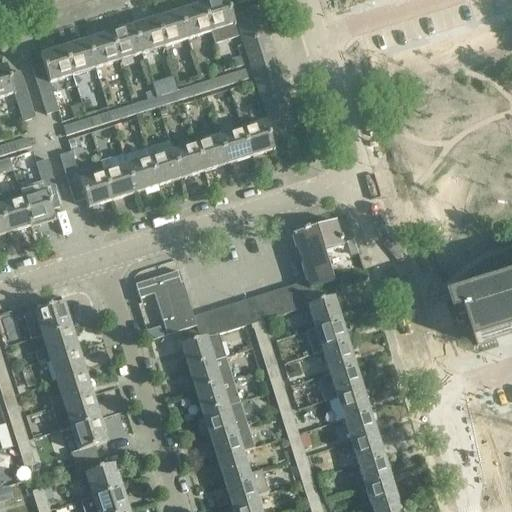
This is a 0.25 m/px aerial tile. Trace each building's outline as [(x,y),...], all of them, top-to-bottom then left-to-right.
[(233,27),(233,26),(230,17),(224,0),(219,0),(201,6),(209,33),(232,26),(232,27),(233,27)] [(209,33),(201,6),(178,13),(186,40),(209,33)] [(230,17),(233,26),(237,25),(251,71),(274,63),(257,7),(233,14),(234,16),(230,17)] [(186,40),(178,13),(155,20),(164,47),(186,40)] [(140,55),(164,47),(155,20),(132,28),(140,55)] [(109,35),(118,62),(140,55),(132,28),(109,35)] [(94,69),(118,62),(109,35),(86,42),(94,69)] [(71,76),(94,69),(86,42),(63,49),(71,76)] [(38,55),(41,66),(47,85),(48,85),(49,84),(49,83),(71,76),(63,49),(40,57),(39,55),(38,55)] [(12,96),(13,96),(14,95),(8,77),(7,77),(4,66),(3,67),(4,68),(0,68),(0,98),(12,95),(12,96)] [(57,112),(48,85),(47,85),(41,66),(30,69),(45,116),(57,112)] [(264,123),(266,133),(270,131),(270,133),(294,125),(276,69),(253,76),(267,121),(264,123)] [(232,75),(235,84),(247,80),(245,71),(232,75)] [(14,95),(13,96),(21,123),(33,119),(19,73),(8,77),(14,95)] [(224,87),(235,84),(232,75),(221,79),(224,87)] [(212,91),(224,87),(221,79),(209,82),(212,91)] [(201,94),(212,91),(209,82),(198,86),(201,94)] [(187,89),(189,98),(201,94),(198,86),(187,89)] [(178,101),(189,98),(187,89),(175,93),(178,101)] [(164,96),(167,105),(178,101),(175,93),(164,96)] [(163,106),(167,105),(164,96),(153,100),(155,109),(157,108),(163,106)] [(144,112),(155,109),(153,100),(141,103),(144,112)] [(133,116),(144,112),(141,103),(130,107),(133,116)] [(69,109),(73,119),(83,116),(80,105),(69,109)] [(163,106),(157,108),(160,119),(167,117),(163,106)] [(119,111),(121,119),(133,116),(130,107),(119,111)] [(110,123),(121,119),(119,111),(107,114),(110,123)] [(99,126),(110,123),(107,114),(96,118),(99,126)] [(87,130),(99,126),(96,118),(84,121),(87,130)] [(73,125),(76,134),(87,130),(84,121),(73,125)] [(272,151),(266,133),(264,123),(263,122),(262,123),(262,124),(240,131),(249,158),(271,151),(271,152),(272,151)] [(64,137),(76,134),(73,125),(62,128),(64,137)] [(226,165),(249,158),(240,131),(217,138),(226,165)] [(194,145),(202,172),(226,165),(217,138),(194,145)] [(15,143),(18,151),(29,148),(27,139),(15,143)] [(156,187),(180,179),(171,153),(168,142),(145,150),(156,187)] [(4,147),(6,155),(18,151),(15,143),(4,147)] [(180,179),(202,172),(194,145),(171,153),(180,179)] [(125,167),(133,194),(156,187),(145,150),(122,157),(125,167)] [(77,181),(78,180),(69,153),(58,157),(72,203),(84,200),(77,181)] [(44,191),(49,211),(60,207),(46,160),(34,164),(40,183),(43,191),(44,191)] [(0,176),(12,173),(8,161),(0,162),(0,176)] [(110,201),(133,194),(125,167),(102,174),(110,201)] [(78,180),(77,181),(84,200),(87,210),(88,209),(88,208),(110,201),(102,174),(79,181),(78,180)] [(53,221),(49,211),(44,191),(43,191),(42,191),(40,183),(17,190),(29,227),(51,220),(51,221),(53,221)] [(0,216),(6,234),(29,227),(17,190),(0,195),(0,216)] [(319,302),(319,301),(315,287),(331,282),(322,254),(343,248),(335,222),(291,236),(306,282),(313,304),(319,302)] [(345,243),(350,257),(357,255),(353,241),(345,243)] [(194,328),(192,318),(191,318),(177,272),(134,285),(138,299),(153,294),(165,332),(160,333),(159,328),(145,332),(148,342),(166,337),(194,328)] [(313,305),(313,304),(306,282),(294,286),(301,309),(307,307),(313,305)] [(511,282),(452,301),(456,317),(467,314),(471,329),(477,346),(480,345),(480,343),(511,332),(511,282)] [(290,312),(301,309),(294,286),(283,289),(290,312)] [(279,316),(290,312),(283,289),(272,293),(279,316)] [(268,319),(279,316),(272,293),(261,296),(268,319)] [(252,328),(261,326),(263,325),(254,298),(243,302),(251,329),(252,328)] [(319,302),(313,304),(313,305),(307,307),(315,331),(338,323),(340,323),(336,311),(334,312),(331,300),(333,300),(333,299),(322,302),(321,301),(319,301),(319,302)] [(237,304),(225,308),(232,331),(244,327),(237,304)] [(41,337),(66,329),(68,329),(65,317),(63,318),(59,307),(61,306),(61,305),(49,309),(49,308),(46,309),(46,310),(23,317),(30,341),(41,337)] [(221,334),(232,331),(225,308),(214,311),(221,334)] [(210,338),(216,336),(221,334),(214,311),(203,315),(210,338)] [(199,341),(210,338),(203,315),(192,318),(194,328),(198,341),(199,341)] [(342,335),(338,323),(315,331),(319,344),(306,348),(309,357),(322,353),(345,345),(347,344),(343,334),(342,335)] [(268,345),(261,326),(252,328),(258,348),(268,345)] [(70,341),(66,329),(41,337),(49,360),(73,352),(76,352),(72,340),(70,341)] [(194,330),(186,333),(189,341),(197,339),(194,330)] [(216,336),(210,338),(199,341),(198,341),(179,347),(183,358),(185,358),(188,369),(223,358),(216,336)] [(274,366),(268,345),(258,348),(265,369),(274,366)] [(349,357),(345,345),(322,353),(329,376),(352,368),(354,368),(351,356),(349,357)] [(77,364),(73,352),(49,360),(56,384),(81,376),(83,375),(79,363),(77,364)] [(223,358),(188,369),(187,370),(190,381),(192,380),(195,392),(230,380),(223,358)] [(281,388),(274,366),(265,369),(272,391),(281,388)] [(356,380),(352,368),(329,376),(333,388),(319,393),(322,403),(336,399),(359,391),(361,390),(358,379),(356,380)] [(63,406),(88,398),(90,398),(86,386),(84,387),(81,376),(56,384),(60,396),(47,400),(51,410),(63,406)] [(230,380),(195,392),(194,392),(198,404),(199,403),(202,414),(237,403),(230,380)] [(8,385),(0,387),(0,394),(2,399),(11,396),(8,385)] [(279,414),(289,411),(281,388),(272,391),(279,414)] [(344,422),(367,414),(368,413),(365,402),(363,403),(359,391),(336,399),(344,422)] [(15,408),(11,396),(2,399),(5,411),(15,408)] [(91,409),(88,398),(63,406),(51,410),(50,411),(57,433),(59,433),(95,421),(97,420),(93,408),(91,409)] [(237,403),(202,414),(201,416),(205,426),(206,426),(210,437),(244,426),(237,403)] [(18,419),(15,408),(5,411),(9,423),(18,419)] [(279,414),(286,437),(296,434),(289,411),(279,414)] [(370,425),(367,414),(344,422),(351,444),(374,437),(376,436),(372,424),(370,425)] [(22,430),(18,419),(9,423),(12,433),(22,430)] [(70,454),(74,466),(96,459),(93,447),(104,443),(101,432),(99,432),(95,421),(59,433),(66,456),(70,454)] [(11,448),(5,425),(0,426),(0,448),(1,451),(11,448)] [(251,448),(244,426),(210,437),(208,438),(211,448),(213,448),(217,460),(240,452),(251,448)] [(25,442),(22,430),(12,433),(16,445),(25,442)] [(293,459),(303,456),(296,434),(286,437),(293,459)] [(378,448),(374,437),(351,444),(358,466),(381,459),(383,458),(379,447),(378,448)] [(29,453),(25,442),(16,445),(19,456),(29,453)] [(220,471),(224,482),(247,474),(240,452),(217,460),(215,460),(219,471),(220,471)] [(33,465),(29,453),(19,456),(23,468),(33,465)] [(293,459),(301,482),(310,479),(303,456),(293,459)] [(96,459),(74,466),(78,478),(84,475),(92,499),(117,491),(119,490),(116,479),(113,480),(110,469),(112,468),(112,466),(100,470),(96,459)] [(365,489),(388,481),(390,481),(386,469),(385,470),(381,459),(358,466),(365,489)] [(248,476),(247,474),(224,482),(223,482),(226,494),(228,493),(231,505),(255,497),(266,494),(259,472),(248,476)] [(318,501),(310,479),(301,482),(308,504),(318,501)] [(392,493),(388,481),(365,489),(372,511),(396,504),(397,503),(393,492),(392,493)] [(0,503),(12,500),(8,488),(0,490),(0,503)] [(35,504),(45,501),(41,490),(31,493),(35,504)] [(82,511),(126,511),(123,501),(121,502),(117,491),(92,499),(80,503),(82,511)] [(259,511),(255,497),(231,505),(230,505),(231,511),(259,511)] [(47,511),(45,501),(35,504),(37,511),(47,511)] [(321,511),(318,501),(308,504),(309,511),(321,511)]
